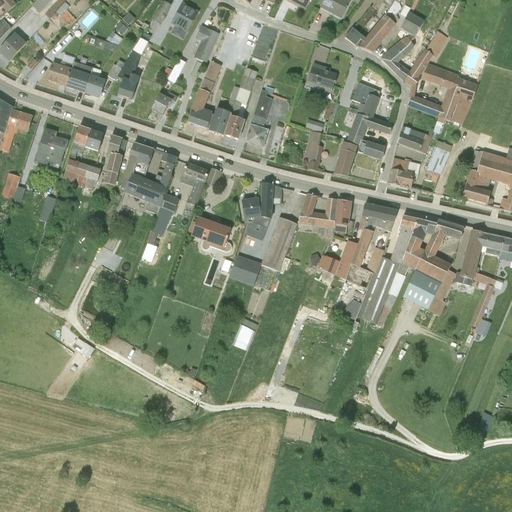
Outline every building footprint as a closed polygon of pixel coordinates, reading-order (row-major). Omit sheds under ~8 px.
[(0,0),(0,4),(2,7),(7,13),(16,5),(11,0),(0,0)] [(37,0),(37,1),(31,7),(39,14),(51,0),(37,0)] [(283,0),(293,5),(294,3),(306,9),(310,0),(283,0)] [(324,0),(320,8),(341,19),(351,1),(349,0),(324,0)] [(385,16),(395,25),(398,21),(396,16),(400,10),(401,9),(399,4),(400,0),(394,0),(394,1),(394,2),(385,16)] [(65,3),(49,20),(52,23),(59,16),(66,24),(67,23),(70,27),(76,20),(66,10),(69,7),(65,3)] [(164,3),(152,21),(159,26),(171,7),(164,3)] [(174,27),(170,34),(182,41),(197,13),(182,5),(171,26),(174,27)] [(341,19),(320,8),(319,10),(340,21),(341,19)] [(129,14),(122,21),(128,27),(135,19),(129,14)] [(411,37),(415,38),(424,23),(409,14),(400,30),(411,37)] [(395,25),(385,16),(365,39),(352,29),(344,39),(355,47),(371,53),(395,25)] [(371,29),(376,21),(373,19),(367,27),(371,29)] [(0,40),(11,29),(3,20),(0,22),(0,40)] [(120,23),(115,29),(122,36),(128,30),(120,23)] [(200,42),(193,59),(206,64),(218,35),(201,28),(195,40),(200,42)] [(107,40),(117,47),(118,47),(123,41),(112,33),(107,40)] [(410,73),(404,81),(413,88),(411,98),(408,107),(421,111),(425,113),(438,117),(446,120),(462,125),(477,86),(458,79),(459,77),(428,65),(420,81),(447,90),(440,107),(416,98),(415,99),(414,98),(415,86),(420,80),(418,78),(433,56),(436,58),(447,39),(437,33),(426,51),(425,50),(410,73)] [(15,34),(0,50),(0,53),(10,62),(26,44),(15,34)] [(140,40),(148,44),(151,38),(143,34),(140,40)] [(415,38),(411,37),(402,41),(381,59),(404,81),(410,73),(398,64),(411,52),(414,48),(411,45),(415,38)] [(112,53),(117,47),(97,40),(95,47),(112,53)] [(125,64),(117,78),(123,80),(118,95),(131,99),(136,85),(140,86),(142,81),(145,82),(147,76),(147,77),(148,74),(149,74),(150,72),(145,70),(147,66),(145,65),(145,64),(139,61),(148,44),(140,40),(125,64)] [(66,88),(74,63),(75,60),(63,57),(62,62),(61,62),(60,66),(53,63),(49,74),(52,76),(50,82),(66,88)] [(33,60),(26,67),(30,71),(37,63),(33,60)] [(172,71),(167,81),(174,84),(185,64),(178,60),(172,71)] [(117,78),(125,64),(119,61),(116,66),(114,65),(107,77),(115,81),(117,78)] [(74,63),(66,88),(85,94),(93,69),(74,63)] [(224,136),(239,89),(234,88),(225,112),(216,109),(213,116),(211,116),(212,113),(203,110),(221,67),(210,63),(199,90),(187,123),(207,130),(208,127),(210,127),(208,132),(223,137),(224,136)] [(313,65),(306,87),(331,94),(336,79),(335,79),(336,76),(328,73),(322,71),(323,68),(313,65)] [(167,81),(172,71),(166,68),(161,77),(167,81)] [(93,69),(85,94),(99,99),(105,81),(99,79),(101,72),(93,69)] [(239,89),(224,136),(238,141),(244,122),(236,119),(241,105),(246,107),(257,73),(246,69),(239,89)] [(355,116),(371,121),(380,92),(357,83),(351,102),(359,105),(355,116)] [(267,93),(264,92),(261,91),(245,143),(263,148),(268,131),(263,129),(272,100),(266,98),(267,93)] [(159,95),(151,110),(162,116),(167,107),(168,108),(171,102),(174,104),(178,98),(168,92),(165,98),(159,95)] [(0,102),(0,145),(13,110),(0,102)] [(336,104),(329,124),(332,125),(339,105),(336,104)] [(13,110),(0,145),(0,151),(8,154),(15,134),(16,135),(17,131),(27,134),(32,117),(31,118),(27,117),(27,115),(20,113),(20,114),(14,112),(14,111),(13,111),(14,108),(13,108),(13,110)] [(350,132),(364,135),(366,130),(389,135),(391,127),(371,121),(355,116),(350,132)] [(307,121),(305,129),(321,134),(323,125),(307,121)] [(82,153),(90,131),(79,127),(61,182),(72,186),(79,164),(75,162),(75,163),(74,162),(77,154),(82,155),(82,153)] [(402,128),(397,144),(425,156),(433,130),(430,129),(428,136),(402,128)] [(45,130),(34,163),(44,166),(44,165),(52,168),(53,167),(57,169),(58,169),(59,166),(60,166),(67,142),(55,138),(56,134),(45,130)] [(90,131),(82,153),(88,155),(88,153),(96,156),(97,153),(103,135),(90,131)] [(304,154),(302,161),(309,163),(308,170),(316,172),(322,148),(319,147),(321,135),(310,132),(305,154),(304,154)] [(110,155),(122,158),(126,142),(111,137),(106,155),(110,155)] [(475,152),(462,198),(486,205),(486,206),(486,207),(487,208),(491,209),(494,201),(488,199),(490,193),(486,192),(490,181),(510,187),(506,200),(501,199),(499,211),(511,214),(511,150),(508,149),(511,143),(491,137),(489,145),(508,150),(505,160),(482,153),(475,152)] [(362,141),(348,138),(346,142),(358,146),(357,154),(363,155),(362,156),(381,161),(384,149),(362,141)] [(436,142),(425,173),(432,174),(430,183),(436,184),(438,176),(440,176),(451,147),(436,142)] [(343,143),(334,175),(346,177),(357,148),(343,143)] [(137,158),(123,194),(148,204),(145,210),(157,215),(164,194),(177,159),(163,154),(161,162),(165,164),(159,185),(154,183),(155,181),(145,177),(153,151),(134,144),(130,156),(137,158)] [(122,158),(110,155),(103,184),(115,187),(122,158)] [(137,158),(130,156),(120,189),(120,192),(123,194),(137,158)] [(406,173),(413,174),(417,175),(420,165),(393,159),(391,171),(406,174),(406,173)] [(79,164),(72,186),(84,190),(84,189),(87,180),(96,183),(97,183),(101,171),(79,164)] [(186,165),(179,183),(193,188),(186,204),(196,207),(209,173),(186,165)] [(210,174),(206,186),(214,189),(220,173),(212,170),(210,174)] [(406,174),(391,171),(388,185),(394,186),(410,190),(411,183),(412,183),(413,183),(414,182),(414,179),(412,178),(413,174),(406,173),(406,174)] [(13,202),(17,187),(20,178),(8,175),(1,198),(13,202)] [(87,180),(84,189),(93,191),(96,183),(87,180)] [(247,223),(247,225),(244,235),(263,241),(267,229),(271,219),(272,206),(272,186),(262,185),(261,195),(260,206),(259,206),(260,218),(253,220),(252,223),(247,223)] [(272,186),(272,206),(281,206),(282,189),(272,186)] [(17,187),(13,202),(21,204),(25,190),(17,187)] [(164,194),(157,215),(146,243),(154,246),(158,236),(162,237),(172,213),(174,214),(180,200),(164,194)] [(333,233),(337,201),(327,200),(325,215),(312,213),(316,198),(308,196),(301,214),(297,224),(327,228),(326,233),(333,234),(333,233)] [(47,197),(39,221),(48,224),(56,200),(47,197)] [(260,218),(259,206),(258,200),(241,203),(244,226),(247,225),(247,223),(252,223),(253,220),(260,218)] [(337,201),(333,233),(345,235),(346,227),(347,227),(350,203),(337,201)] [(357,247),(344,281),(367,291),(381,258),(383,252),(374,249),(365,271),(359,269),(375,228),(380,230),(379,232),(389,235),(396,213),(389,211),(364,206),(359,231),(362,232),(361,233),(357,245),(357,247)] [(192,222),(188,233),(192,234),(191,237),(203,242),(201,245),(201,247),(201,249),(202,250),(203,251),(205,251),(206,251),(207,251),(208,250),(209,248),(226,254),(228,253),(229,252),(230,251),(231,249),(231,247),(231,246),(229,245),(226,243),(230,230),(198,218),(196,224),(192,222)] [(361,305),(356,318),(375,326),(416,221),(402,218),(400,227),(402,227),(389,262),(381,258),(367,291),(361,305)] [(278,219),(261,266),(279,273),(297,225),(278,219)] [(416,221),(375,326),(382,329),(386,318),(393,306),(408,269),(414,272),(424,252),(419,249),(425,235),(431,237),(434,234),(437,226),(416,221)] [(434,234),(431,237),(424,252),(414,272),(415,272),(402,299),(428,311),(437,293),(448,271),(451,266),(434,258),(444,237),(459,242),(463,229),(438,222),(437,226),(434,234)] [(108,229),(99,247),(113,254),(121,236),(108,229)] [(437,293),(428,311),(439,317),(445,304),(442,303),(455,278),(454,283),(471,287),(472,281),(475,268),(479,253),(483,235),(483,234),(472,231),(461,274),(456,273),(455,275),(448,271),(437,293)] [(483,235),(479,253),(500,257),(504,239),(483,235)] [(511,241),(504,239),(500,257),(499,260),(511,262),(511,241)] [(320,261),(316,269),(323,272),(333,276),(344,281),(357,247),(357,245),(356,245),(347,242),(339,263),(322,256),(320,261)] [(316,269),(320,261),(317,255),(309,258),(312,268),(316,269)] [(236,257),(229,280),(253,288),(260,265),(236,257)] [(225,261),(221,272),(227,274),(231,264),(225,261)] [(475,268),(472,281),(486,286),(493,289),(496,282),(478,275),(479,269),(475,268)] [(333,276),(323,272),(320,280),(330,284),(333,276)] [(496,282),(493,289),(500,291),(503,283),(497,280),(496,282)] [(493,289),(486,286),(469,326),(477,329),(481,320),(493,289)] [(356,318),(361,305),(353,302),(340,315),(355,321),(356,318)] [(240,327),(255,334),(258,327),(243,320),(240,327)] [(481,320),(477,329),(475,334),(485,337),(490,324),(481,320)] [(354,323),(350,333),(354,334),(358,325),(354,323)] [(255,334),(240,327),(232,347),(247,353),(255,334)] [(378,348),(366,373),(370,376),(383,350),(378,348)] [(187,372),(185,376),(194,379),(196,372),(191,370),(190,373),(187,372)]
